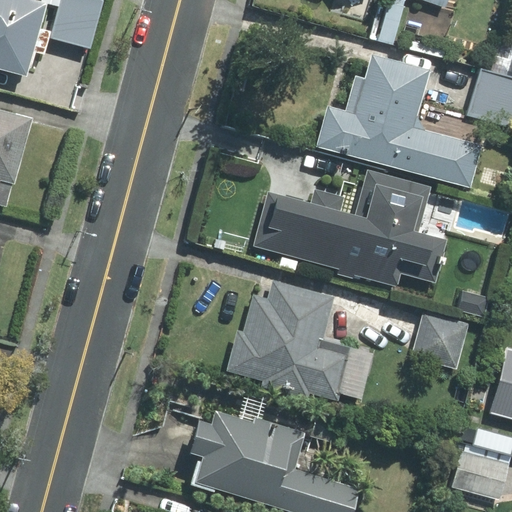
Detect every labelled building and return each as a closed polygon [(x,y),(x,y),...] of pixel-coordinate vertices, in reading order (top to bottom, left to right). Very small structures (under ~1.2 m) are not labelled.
[(0,0),(0,62),(29,70),(49,0),(0,0)] [(90,49),(100,0),(58,0),(50,40),(90,49)] [(437,64),(369,44),(351,104),(332,99),(321,137),(473,182),(486,140),(420,121),(437,64)] [(511,72),(483,65),(472,111),(511,120),(511,72)] [(37,111),(0,100),(0,195),(14,200),(37,111)] [(424,287),(436,239),(315,208),(320,188),(267,174),(261,199),(248,196),(237,239),(424,287)] [(507,208),(463,197),(457,221),(502,231),(507,208)] [(336,293),(274,276),(258,272),(233,365),(346,396),(363,334),(327,324),(336,293)] [(487,296),(461,290),(457,307),(483,313),(487,296)] [(469,317),(425,307),(415,349),(460,359),(469,317)] [(309,425),(221,399),(216,415),(204,411),(195,443),(208,447),(199,476),(322,511),(353,511),(363,480),(298,461),(309,425)] [(511,459),(511,455),(464,443),(453,488),(502,500),(511,459)]
